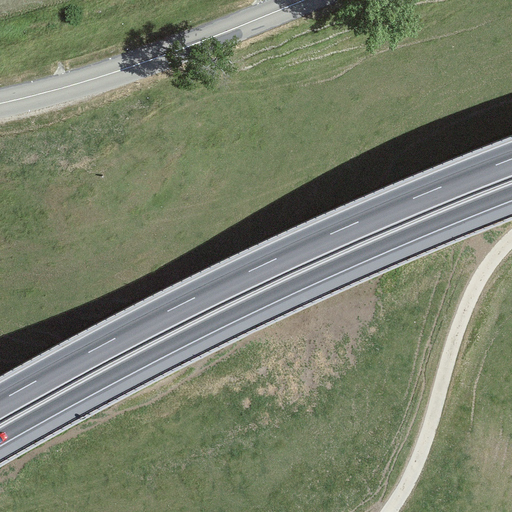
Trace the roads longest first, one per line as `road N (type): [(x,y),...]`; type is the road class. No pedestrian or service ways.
road 1 (trunk): [(0,437),(277,292),(511,192)]
road 2 (trunk): [(511,159),(263,264),(0,401)]
road 3 (secondary): [(304,0),(132,67),(0,103)]
road 4 (track): [(390,511),(420,457),(473,292),(511,240)]
